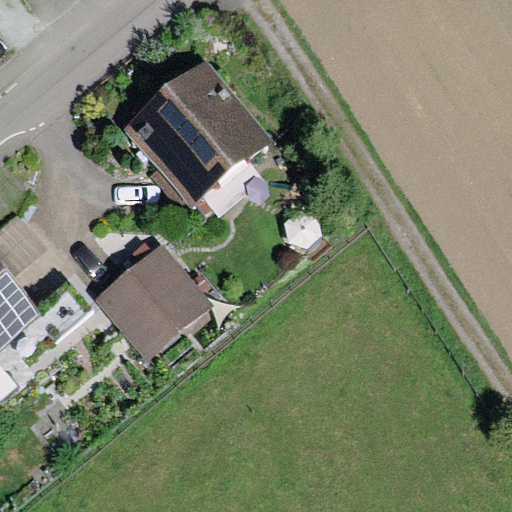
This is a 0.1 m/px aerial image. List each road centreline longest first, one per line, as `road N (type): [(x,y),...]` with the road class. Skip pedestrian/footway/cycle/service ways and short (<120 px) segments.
road 1 (track): [(511,394),(390,204),(242,0)]
road 2 (residential): [(0,96),(122,0)]
